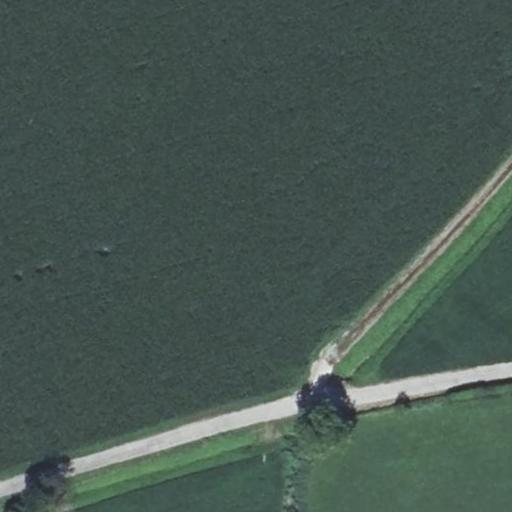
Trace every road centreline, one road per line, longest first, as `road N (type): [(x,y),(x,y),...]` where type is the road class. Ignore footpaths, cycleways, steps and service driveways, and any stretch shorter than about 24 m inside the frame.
road 1 (unclassified): [(0,491),(315,400),(511,369)]
road 2 (track): [(511,159),(319,365),(315,400)]
